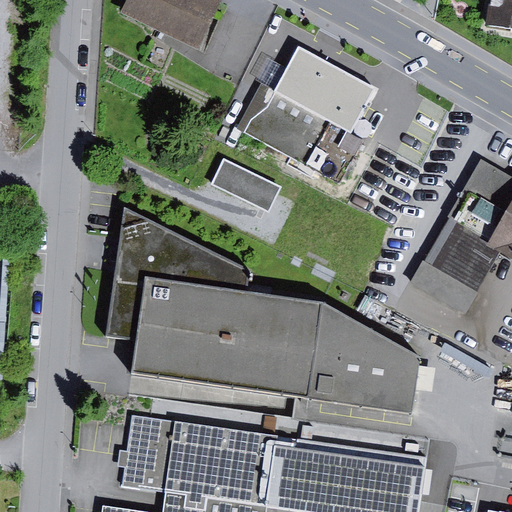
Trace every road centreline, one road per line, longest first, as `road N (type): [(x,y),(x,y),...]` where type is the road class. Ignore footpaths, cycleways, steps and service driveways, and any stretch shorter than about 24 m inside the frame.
road 1 (residential): [(73,0),(43,511)]
road 2 (primary): [(511,104),(326,0)]
